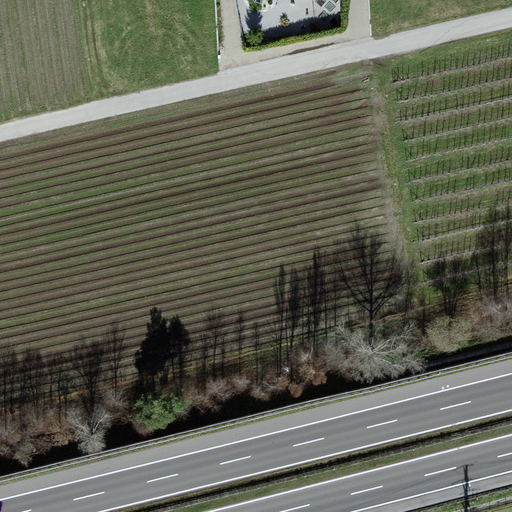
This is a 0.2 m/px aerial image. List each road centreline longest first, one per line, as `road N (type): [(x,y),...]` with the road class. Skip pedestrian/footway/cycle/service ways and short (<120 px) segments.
road 1 (unclassified): [(511,17),(0,136)]
road 2 (motorway): [(511,390),(18,511)]
road 3 (motorway): [(280,511),(511,453)]
